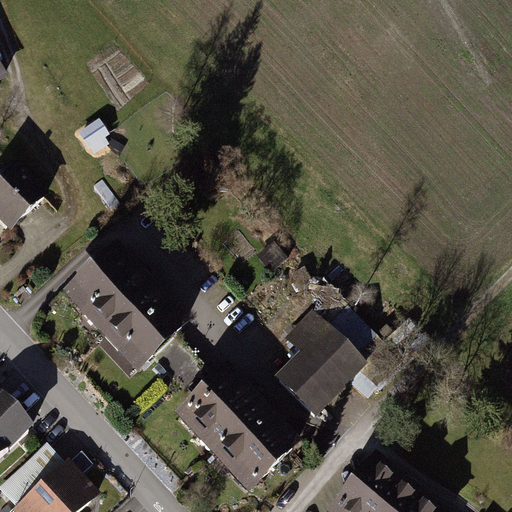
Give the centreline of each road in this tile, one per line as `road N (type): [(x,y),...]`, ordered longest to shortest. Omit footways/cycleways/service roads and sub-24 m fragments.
road 1 (residential): [(165,511),(0,328)]
road 2 (track): [(511,273),(413,376)]
